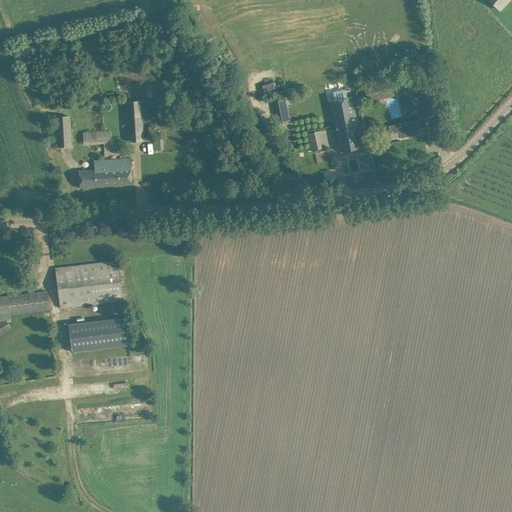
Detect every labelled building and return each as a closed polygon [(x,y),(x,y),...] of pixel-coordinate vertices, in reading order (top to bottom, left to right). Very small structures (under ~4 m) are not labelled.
[(489,0),(500,9),(506,3),(504,2),(505,0),(489,0)] [(358,53),(318,61),(321,74),(360,65),(358,53)] [(378,100),(395,96),(389,77),(373,82),(378,100)] [(399,89),(398,98),(415,100),(416,91),(399,89)] [(335,100),(329,101),(336,136),(338,136),(341,151),(360,148),(358,140),(360,139),(351,97),(346,98),(345,91),(344,91),(343,91),(333,93),(335,100)] [(285,98),(275,100),(280,123),(289,121),(285,98)] [(141,100),(126,101),(128,142),(143,141),(142,120),(142,118),(141,102),(141,100)] [(72,146),(70,115),(55,116),(56,147),(72,146)] [(417,128),(426,127),(424,118),(388,126),(390,134),(399,132),(400,137),(418,134),(417,128)] [(103,130),(90,131),(91,144),(103,143),(103,130)] [(94,170),(78,171),(79,187),(131,184),(130,158),(94,161),(94,170)] [(305,179),(337,178),(337,165),(305,166),(305,179)] [(60,307),(123,300),(118,261),(55,268),(60,307)] [(10,315),(50,310),(47,291),(0,297),(0,321),(2,321),(0,322),(0,335),(11,329),(6,321),(11,320),(10,315)] [(72,352),(128,345),(125,317),(69,324),(72,352)]
